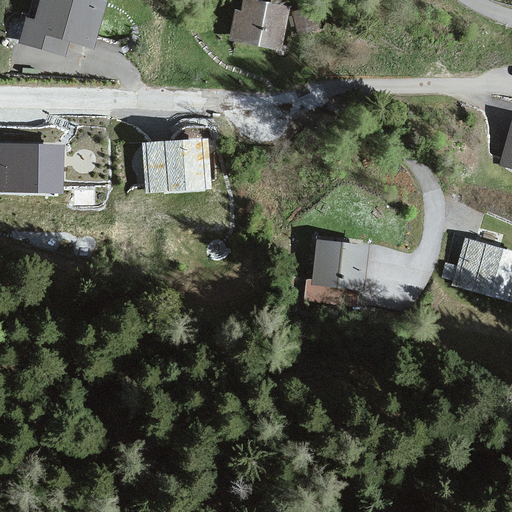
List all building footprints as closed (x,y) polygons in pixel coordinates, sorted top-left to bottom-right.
[(111,3),(101,0),(40,0),(36,19),(27,18),(21,43),(66,56),(68,42),(96,51),(111,3)] [(287,11),(245,5),(243,18),(236,17),(232,46),(281,53),(287,11)] [(511,119),(500,164),(511,167),(511,119)] [(147,143),(148,195),(212,194),(211,142),(147,143)] [(511,250),(467,238),(451,287),(511,303),(511,250)] [(365,250),(318,247),(315,304),(362,306),(365,250)]
